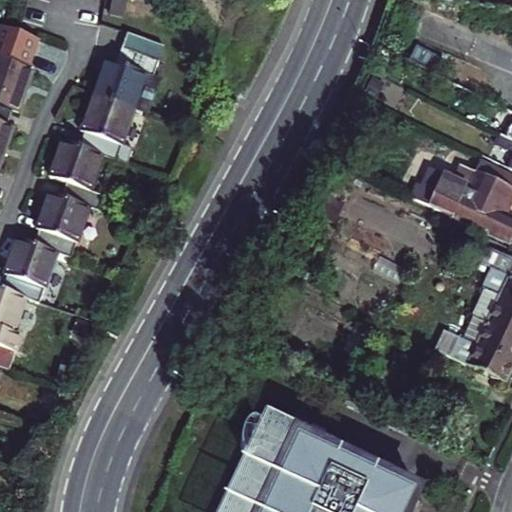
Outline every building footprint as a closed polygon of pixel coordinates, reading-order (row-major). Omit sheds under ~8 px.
[(0,107),(13,112),(19,114),(34,72),(29,69),(38,40),(2,30),(0,36),(0,107)] [(436,75),(444,61),(418,47),(410,63),(436,75)] [(109,61),(96,97),(135,110),(148,74),(156,77),(161,63),(125,49),(119,64),(109,61)] [(135,110),(96,97),(84,133),(87,134),(83,149),(104,156),(118,161),(135,110)] [(0,170),(15,128),(8,126),(13,112),(0,107),(0,170)] [(511,141),(501,136),(489,158),(511,169),(511,141)] [(91,192),(104,156),(83,149),(64,142),(52,178),(70,184),(64,200),(91,210),(100,213),(106,197),(91,192)] [(511,245),(511,242),(511,223),(505,220),(511,205),(511,181),(457,154),(445,177),(421,165),(408,195),(511,245)] [(73,259),(91,210),(64,200),(51,196),(38,232),(42,232),(37,246),(58,253),(73,259)] [(41,304),(58,253),(37,246),(20,240),(7,276),(10,278),(6,292),(27,299),(41,304)] [(511,258),(487,246),(476,270),(490,277),(484,290),(501,298),(477,347),(461,340),(466,328),(451,320),(436,352),(507,386),(511,376),(511,258)] [(6,292),(0,289),(0,345),(17,352),(22,338),(14,335),(27,299),(6,292)] [(501,298),(484,290),(466,328),(461,340),(477,347),(501,298)] [(404,511),(413,493),(297,437),(261,511),(404,511)]
